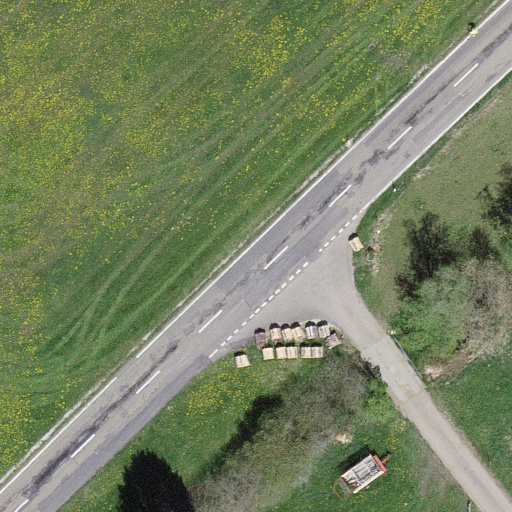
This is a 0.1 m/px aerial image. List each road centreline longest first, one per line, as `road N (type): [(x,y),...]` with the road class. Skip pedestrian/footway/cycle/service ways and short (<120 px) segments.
road 1 (secondary): [(511,27),(11,511)]
road 2 (track): [(496,511),(340,300),(283,245)]
